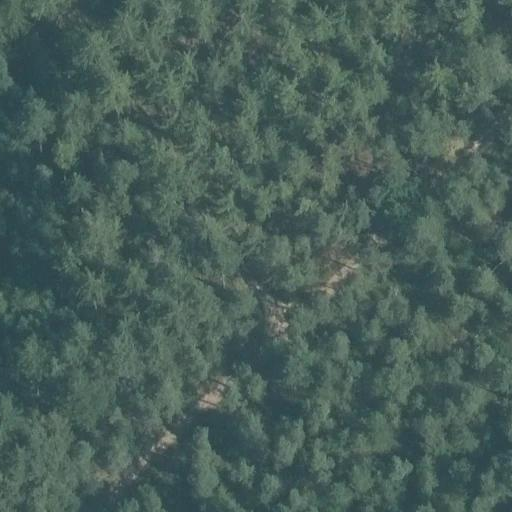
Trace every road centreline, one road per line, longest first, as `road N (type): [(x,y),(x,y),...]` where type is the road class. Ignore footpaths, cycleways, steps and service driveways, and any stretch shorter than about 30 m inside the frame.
road 1 (track): [(511,116),(97,511)]
road 2 (track): [(67,0),(284,332)]
